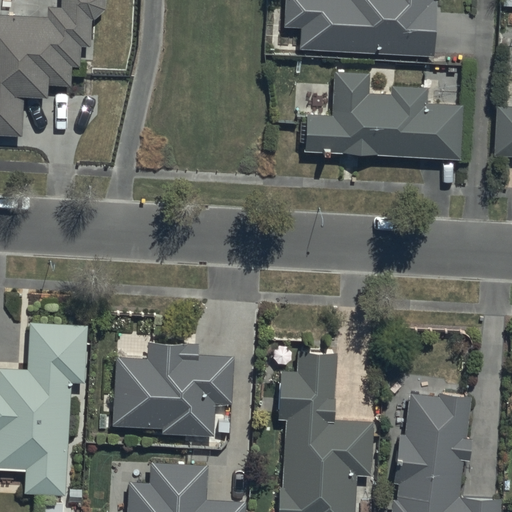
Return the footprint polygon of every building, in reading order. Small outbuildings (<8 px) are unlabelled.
[(47,18),(0,15),(0,136),(22,138),(24,98),(50,99),(51,86),(73,87),(74,67),(83,67),(83,49),(92,50),(93,21),(107,9),(106,0),(62,0),(62,7),(48,6),(47,18)] [(301,29),(299,48),(433,58),(437,0),(433,0),(286,0),(284,28),(301,29)] [(307,113),(305,148),(344,151),(344,154),(376,156),(376,154),(461,159),(464,107),(427,105),(428,87),(391,85),(390,93),(368,92),(369,72),(335,70),(332,115),(307,113)] [(511,106),(496,106),(493,155),(511,156),(511,106)] [(89,326),(31,322),(28,372),(0,370),(0,467),(27,469),(25,493),(65,495),(71,383),(86,384),(89,326)] [(147,359),(117,358),(114,425),(163,428),(162,433),(214,435),(216,402),(231,403),(233,356),(201,354),(201,344),(147,342),(147,359)] [(294,371),(280,371),(277,419),(284,420),(279,511),(353,511),(356,477),(372,478),(375,422),(334,420),(338,352),(295,350),(294,371)] [(392,499),(390,511),(499,511),(500,499),(459,496),(461,462),(469,462),(470,438),(465,437),(468,396),(439,394),(439,396),(408,394),(406,434),(397,433),(394,482),(398,483),(397,499),(392,499)] [(127,511),(244,511),(245,501),(207,500),(208,465),(150,463),(149,483),(128,482),(127,511)]
